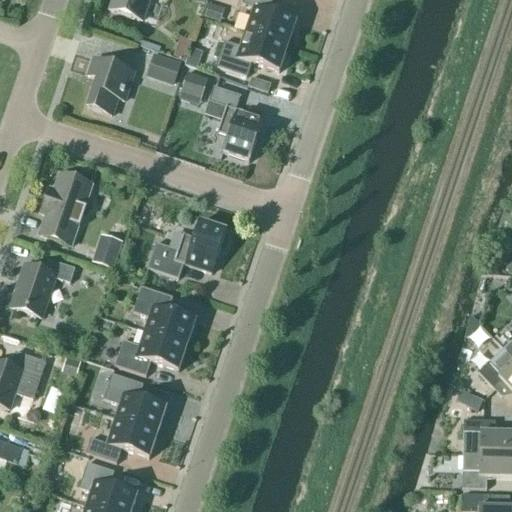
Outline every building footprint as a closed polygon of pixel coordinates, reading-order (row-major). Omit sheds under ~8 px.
[(114,0),(110,14),(141,24),(148,0),(114,0)] [(244,36),(287,51),(296,25),(268,16),(273,2),(268,0),(243,0),(241,7),(252,11),(244,36)] [(219,26),(224,10),(208,4),(203,21),(219,26)] [(278,76),(287,51),(244,36),(239,50),(223,44),(215,70),(246,81),(251,66),(278,76)] [(191,46),(187,64),(198,66),(202,49),(191,46)] [(173,89),(180,66),(153,57),(145,80),(173,89)] [(124,105),(133,77),(93,63),(88,79),(97,82),(87,112),(111,119),(117,102),(124,105)] [(181,92),(202,98),(207,83),(199,80),(192,78),(187,76),(181,92)] [(263,85),(257,83),(250,81),(247,90),(267,96),(270,87),(263,85)] [(248,166),(263,123),(235,114),(240,99),(213,90),(208,105),(225,111),(216,138),(227,142),(222,157),(248,166)] [(78,185),(77,179),(67,176),(63,180),(60,178),(54,194),(50,193),(41,217),(46,219),(39,239),(70,250),(91,189),(78,185)] [(155,247),(147,272),(178,283),(183,268),(211,278),(225,234),(199,225),(194,241),(182,237),(177,254),(155,247)] [(112,273),(122,245),(121,236),(115,232),(108,232),(102,235),(91,266),(112,273)] [(69,287),(74,272),(48,263),(44,276),(24,269),(15,295),(17,296),(12,312),(40,321),(53,282),(69,287)] [(143,335),(186,350),(195,325),(167,315),(172,301),(141,290),(132,316),(148,321),(143,335)] [(178,375),(186,350),(143,335),(139,349),(123,344),(114,370),(145,380),(150,366),(178,375)] [(511,362),(505,354),(504,355),(500,354),(494,360),(494,364),(492,365),(491,364),(478,376),(495,394),(503,386),(511,395),(511,362)] [(33,404),(45,366),(15,355),(10,371),(0,367),(0,410),(9,413),(14,398),(33,404)] [(76,380),(81,365),(65,361),(61,375),(76,380)] [(114,423),(157,437),(165,412),(138,403),(142,388),(111,378),(103,403),(119,409),(114,423)] [(468,414),(474,402),(457,394),(452,406),(468,414)] [(148,462),(157,437),(114,423),(106,447),(90,442),(85,457),(116,467),(121,453),(148,462)] [(462,458),(511,459),(511,437),(487,437),(488,425),(463,424),(462,458)] [(0,463),(16,469),(22,452),(0,445),(0,463)] [(511,481),(511,459),(462,458),(461,492),(486,493),(486,481),(511,481)] [(85,510),(91,511),(131,511),(136,499),(108,490),(113,475),(87,466),(78,492),(89,496),(85,510)] [(511,511),(485,511),(486,499),(461,498),(460,511),(511,511)]
